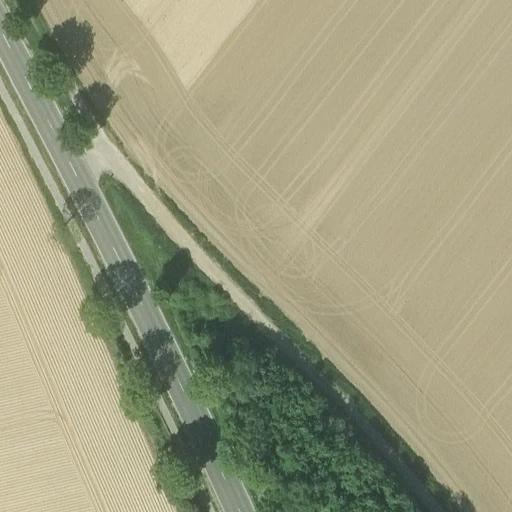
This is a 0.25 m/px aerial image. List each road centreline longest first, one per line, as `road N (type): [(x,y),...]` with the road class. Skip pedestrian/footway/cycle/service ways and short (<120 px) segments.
road 1 (track): [(435,511),(111,157),(28,0)]
road 2 (tertiary): [(240,511),(0,30)]
